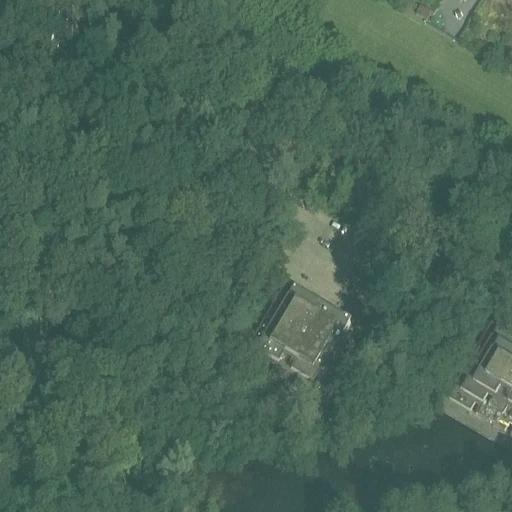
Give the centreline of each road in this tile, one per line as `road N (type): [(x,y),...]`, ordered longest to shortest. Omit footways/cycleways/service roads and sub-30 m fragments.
road 1 (tertiary): [(9,511),(55,129)]
road 2 (residential): [(307,162),(511,282)]
road 3 (tertiary): [(55,129),(61,0)]
